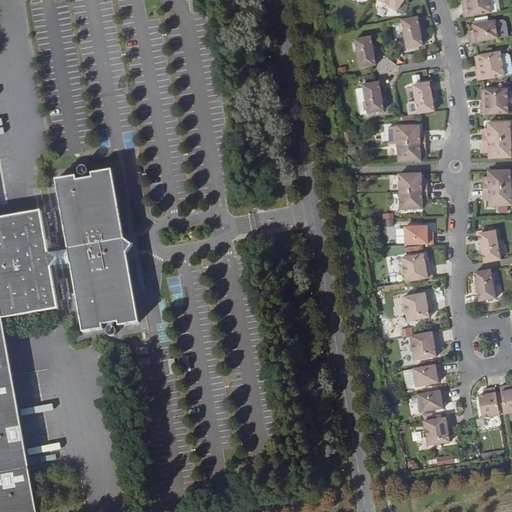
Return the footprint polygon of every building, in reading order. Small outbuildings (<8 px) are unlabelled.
[(375,0),(374,2),(395,16),(405,0),(375,0)] [(462,8),(464,20),(491,15),(488,0),(462,0),(463,3),(465,4),(467,4),(468,7),(462,8)] [(498,38),(508,37),(506,20),(496,21),(498,38)] [(469,38),(471,45),(499,40),(495,23),(473,27),(474,33),(475,37),(469,38)] [(425,54),(419,25),(403,28),(408,57),(425,54)] [(375,67),(370,39),(354,41),(359,70),(375,67)] [(476,71),(478,83),(505,78),(500,54),(477,58),(477,59),(476,61),(477,66),(479,67),(481,67),(481,70),(476,71)] [(434,108),(429,79),(413,82),(418,110),(434,108)] [(384,112),(379,84),(362,87),(367,115),(384,112)] [(482,104),(482,116),(509,115),(509,91),(485,92),(483,94),(483,99),(485,101),(487,101),(487,104),(482,104)] [(483,135),(483,142),(511,141),(511,123),(488,124),(488,130),(488,134),(483,135)] [(420,127),(397,128),(398,145),(426,144),(426,137),(421,137),(420,127)] [(489,160),(511,158),(511,157),(511,141),(483,142),(483,150),(489,150),(489,160)] [(427,152),(426,144),(398,145),(399,163),(421,163),(421,156),(421,152),(427,152)] [(77,175),(88,174),(88,164),(77,164),(77,175)] [(72,247),(49,252),(51,262),(74,258),(87,327),(103,323),(102,319),(122,315),(122,319),(140,316),(128,250),(135,239),(126,234),(114,165),(93,169),(94,174),(78,177),(77,173),(60,176),(72,247)] [(511,190),(511,171),(488,173),(488,179),(488,183),(483,183),(483,190),(511,190)] [(421,175),(398,176),(399,194),(427,193),(427,185),(421,185),(421,181),(421,175)] [(489,208),(511,207),(511,190),(483,190),(483,198),(489,198),(489,202),(489,208)] [(427,200),(427,193),(399,194),(400,212),(422,211),(422,205),(422,201),(427,200)] [(0,511),(39,511),(40,511),(3,314),(59,304),(51,262),(49,252),(41,206),(0,213),(0,511)] [(426,229),(404,231),(405,249),(433,246),(433,239),(427,239),(426,229)] [(502,260),(496,232),(480,235),(485,263),(502,260)] [(425,263),(424,255),(401,259),(405,284),(433,279),(431,267),(426,268),(425,263)] [(497,300),(492,271),(475,274),(481,303),(497,300)] [(426,302),(424,291),(396,296),(400,320),(423,316),(422,308),(421,303),(426,302)] [(403,336),(412,334),(410,327),(401,329),(403,336)] [(439,345),(437,333),(410,338),(414,362),(437,358),(436,350),(435,345),(439,345)] [(443,373),(442,365),(414,370),(417,388),(440,384),(438,377),(438,374),(443,373)] [(509,386),(501,387),(506,415),(511,413),(511,390),(510,391),(509,386)] [(500,416),(495,388),(488,390),(488,395),(485,396),(479,397),(483,419),(500,416)] [(447,398),(446,391),(418,395),(421,413),(444,409),(443,403),(442,399),(447,398)] [(453,429),(451,418),(423,423),(428,447),(450,443),(449,435),(448,430),(453,429)] [(439,464),(454,461),(452,455),(438,458),(439,464)]
